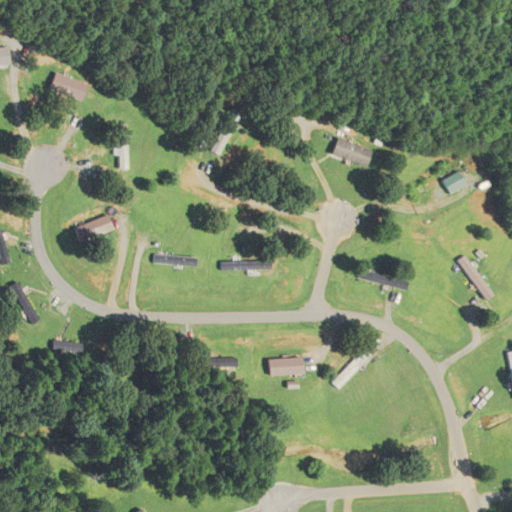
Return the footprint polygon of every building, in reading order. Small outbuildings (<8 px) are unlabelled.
[(75,102),(82,84),(52,73),(45,90),(75,102)] [(209,151),(217,155),(234,124),(225,120),(209,151)] [(129,169),(127,130),(116,130),(118,169),(129,169)] [(331,155),(366,167),(372,150),(336,138),(331,155)] [(444,180),(452,193),(468,184),(461,171),(444,180)] [(68,239),(73,248),(119,225),(114,217),(68,239)] [(157,263),(198,267),(199,257),(158,253),(157,263)] [(497,294),(471,253),(462,259),(487,300),(497,294)] [(266,271),(266,262),(222,262),(222,271),(266,271)] [(359,279),(403,290),(406,280),(361,269),(359,279)] [(84,351),(84,342),(52,343),(52,352),(84,351)] [(335,383),(344,391),(377,357),(369,349),(335,383)] [(240,360),(208,360),(208,369),(240,369),(240,360)] [(306,360),(272,360),(272,377),(306,377),(306,360)]
